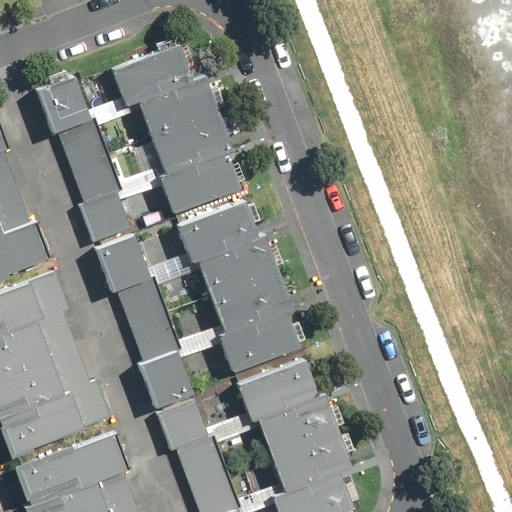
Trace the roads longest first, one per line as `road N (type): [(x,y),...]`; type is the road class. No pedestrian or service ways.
road 1 (residential): [(220,0),(260,59),(412,464),(419,511)]
road 2 (residential): [(0,49),(149,0)]
